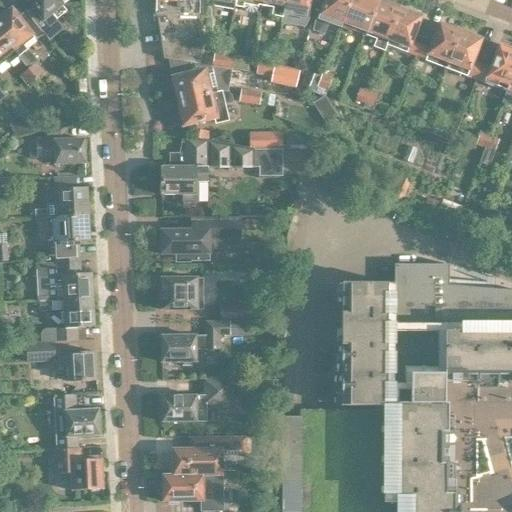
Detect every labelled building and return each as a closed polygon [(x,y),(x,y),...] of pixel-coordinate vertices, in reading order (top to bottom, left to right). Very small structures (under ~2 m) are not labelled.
[(21,0),(36,18),(35,18),(44,29),(39,32),(47,42),(62,30),(54,20),(63,13),(59,8),(60,7),(53,0),(21,0)] [(155,14),(155,17),(159,43),(162,60),(176,62),(198,65),(201,40),(196,36),(198,1),(199,1),(199,0),(154,0),(154,9),(154,14),(155,14)] [(212,0),(211,7),(232,11),(233,7),(234,0),(212,0)] [(234,0),(233,7),(242,8),(245,12),(251,13),(256,10),(257,1),(258,1),(258,0),(234,0)] [(258,0),(258,1),(262,1),(263,2),(262,7),(272,9),(270,17),(282,19),(283,11),(284,6),(285,0),(258,0)] [(282,19),(281,23),(303,27),(307,20),(310,3),(307,2),(307,0),(285,0),(284,6),(283,11),(282,19)] [(314,24),(312,32),(324,37),(329,25),(340,29),(350,0),(326,0),(324,7),(320,6),(314,24)] [(350,0),(340,29),(350,32),(350,31),(361,35),(361,34),(369,14),(372,16),(377,0),(350,0)] [(369,14),(361,34),(364,36),(375,40),(373,48),(383,52),(386,46),(388,40),(400,8),(398,7),(397,10),(392,7),(393,6),(378,0),(377,0),(372,16),(369,14)] [(388,40),(386,46),(396,50),(406,53),(415,57),(420,46),(410,42),(419,18),(413,15),(414,13),(400,8),(388,40)] [(25,71),(26,71),(34,81),(43,74),(35,64),(33,65),(20,49),(31,40),(41,37),(23,15),(16,21),(9,12),(0,19),(0,39),(16,59),(25,71)] [(420,46),(415,57),(424,61),(434,65),(445,69),(459,33),(457,32),(456,28),(448,26),(445,27),(438,25),(429,49),(420,46)] [(459,33),(445,69),(467,77),(475,80),(481,66),(472,63),(480,41),(473,38),(472,35),(465,32),(461,33),(459,33)] [(0,39),(0,64),(3,62),(7,66),(16,59),(0,39)] [(481,66),(475,80),(484,84),(485,83),(495,87),(506,91),(508,84),(511,73),(511,50),(505,48),(505,50),(498,48),(490,69),(481,66)] [(213,53),(211,66),(221,68),(223,55),(213,53)] [(223,55),(221,68),(230,69),(232,56),(223,55)] [(172,78),(169,83),(170,91),(176,94),(178,102),(214,93),(216,93),(217,93),(221,92),(222,92),(227,93),(230,69),(221,68),(211,66),(198,65),(176,62),(179,76),(174,77),(172,77),(172,78)] [(256,63),(254,76),(271,78),(273,66),(273,65),(256,63)] [(271,78),(270,83),(283,85),(286,69),(273,66),(271,78)] [(25,88),(34,81),(26,71),(25,71),(17,77),(25,88)] [(306,73),(301,88),(313,92),(318,77),(306,73)] [(503,97),(501,104),(511,108),(511,73),(508,84),(506,91),(503,97)] [(317,89),(315,95),(324,98),(326,92),(330,79),(322,76),(317,89)] [(363,104),(367,93),(358,90),(354,100),(363,104)] [(237,104),(248,106),(249,105),(251,93),(239,91),(237,104)] [(179,109),(176,114),(177,122),(183,125),(183,126),(213,119),(214,124),(225,121),(222,106),(223,106),(231,104),(229,97),(227,93),(222,92),(221,92),(217,93),(216,93),(214,93),(178,102),(179,109)] [(251,93),(249,105),(248,106),(257,107),(258,106),(259,98),(260,94),(251,93)] [(377,97),(367,93),(363,104),(373,107),(377,97)] [(70,116),(69,127),(83,127),(83,116),(70,116)] [(29,157),(37,157),(53,156),(54,166),(84,165),(83,140),(62,141),(62,126),(43,130),(43,137),(29,137),(29,157)] [(192,140),(207,143),(208,133),(194,131),(192,140)] [(484,150),(489,138),(478,134),(472,152),(480,155),(482,149),(484,150)] [(169,169),(159,169),(159,197),(181,197),(181,205),(196,205),(196,184),(206,184),(206,170),(258,170),(258,180),(282,180),(282,153),(281,153),(261,153),(254,153),(254,152),(247,151),(207,143),(192,140),(180,137),(179,145),(184,146),(184,155),(169,155),(169,169)] [(261,138),(247,139),(247,151),(254,152),(254,153),(261,153),(281,153),(281,150),(280,150),(280,138),(261,138)] [(498,141),(489,138),(484,150),(493,153),(498,141)] [(74,178),(43,179),(44,192),(55,191),(55,193),(53,193),(53,205),(45,205),(45,210),(33,211),(33,220),(51,219),(87,217),(86,189),(75,190),(74,178)] [(400,201),(408,182),(397,178),(390,197),(400,201)] [(0,195),(9,195),(9,179),(0,179),(0,195)] [(436,213),(439,204),(425,198),(421,207),(436,213)] [(439,204),(436,213),(435,215),(437,216),(438,214),(445,217),(444,218),(446,219),(447,218),(454,221),(453,222),(455,223),(460,210),(440,202),(439,204)] [(504,232),(509,218),(490,210),(485,225),(504,232)] [(88,243),(87,217),(51,219),(52,243),(46,243),(47,258),(56,257),(56,258),(78,257),(77,243),(88,243)] [(191,264),(191,256),(209,256),(209,249),(218,249),(218,242),(240,242),(240,219),(192,219),(192,232),(161,232),(161,256),(178,256),(178,264),(191,264)] [(36,304),(38,304),(50,304),(61,303),(91,301),(90,274),(79,275),(78,262),(56,263),(56,264),(34,265),(36,304)] [(446,456),(443,384),(511,383),(511,286),(462,282),(462,266),(392,266),(392,281),(298,281),(298,411),(298,418),(281,418),(280,484),(278,511),(458,511),(458,505),(458,497),(458,495),(452,495),(452,456),(446,456)] [(202,280),(161,280),(161,312),(197,313),(197,311),(201,311),(202,280)] [(91,301),(61,303),(61,311),(62,329),(50,330),(51,344),(52,343),(53,344),(77,343),(77,329),(92,328),(91,301)] [(50,304),(38,304),(38,313),(50,312),(50,304)] [(218,307),(218,323),(228,322),(253,322),(252,307),(218,307)] [(196,337),(196,338),(162,338),(162,364),(196,364),(195,351),(219,351),(218,337),(228,337),(228,322),(218,323),(204,323),(204,337),(196,337)] [(25,364),(54,363),(53,344),(52,343),(51,344),(24,345),(25,364)] [(64,381),(68,381),(68,383),(95,382),(94,353),(58,355),(59,368),(64,368),(64,381)] [(202,398),(162,398),(162,424),(205,424),(205,407),(232,406),(232,381),(202,381),(202,398)] [(252,394),(264,394),(272,394),(272,382),(252,382),(252,394)] [(76,438),(98,437),(96,412),(74,413),(73,396),(50,398),(51,414),(64,413),(65,437),(53,438),(53,451),(77,450),(76,438)] [(174,452),(174,477),(222,478),(223,457),(232,457),(232,440),(190,440),(189,452),(174,452)] [(54,476),(70,476),(70,492),(89,491),(89,493),(98,493),(97,491),(101,491),(100,461),(73,462),(73,452),(53,452),(54,476)] [(0,480),(11,480),(11,454),(0,454),(0,480)] [(174,477),(164,477),(163,504),(201,504),(201,511),(222,511),(222,489),(222,478),(174,477)]
